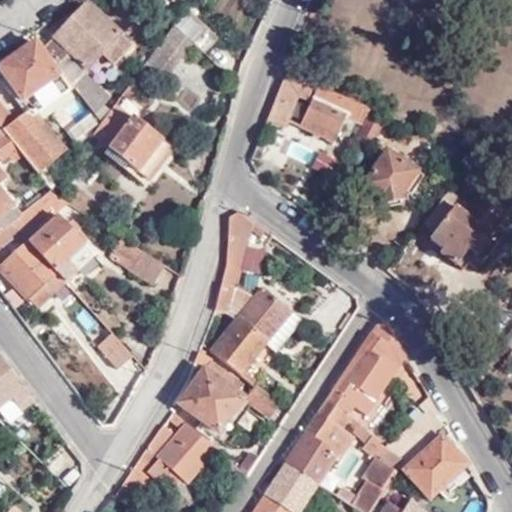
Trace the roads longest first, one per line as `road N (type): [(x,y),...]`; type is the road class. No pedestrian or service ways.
road 1 (residential): [(102,464),(158,381),(222,179)]
road 2 (residential): [(378,289),(230,511)]
road 3 (residential): [(378,289),(507,509)]
road 4 (residential): [(222,179),(378,289)]
road 5 (residential): [(222,179),(284,0)]
road 6 (residential): [(0,335),(102,464)]
